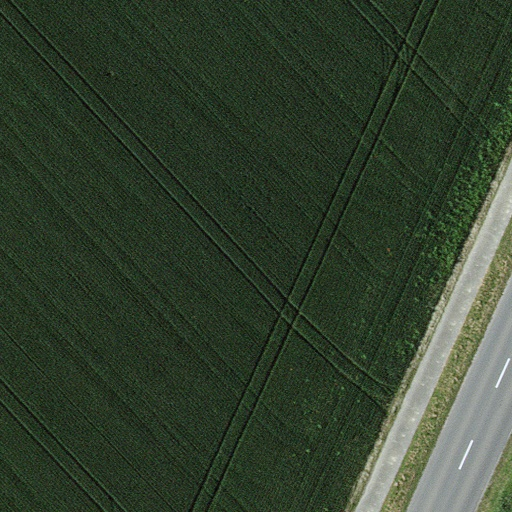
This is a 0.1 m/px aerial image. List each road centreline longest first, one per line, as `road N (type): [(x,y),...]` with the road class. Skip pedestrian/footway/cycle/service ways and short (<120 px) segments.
road 1 (track): [(333,511),(511,104)]
road 2 (tertiary): [(440,511),(511,350)]
